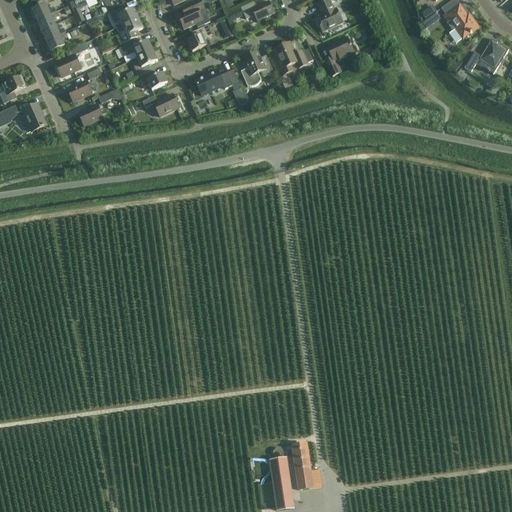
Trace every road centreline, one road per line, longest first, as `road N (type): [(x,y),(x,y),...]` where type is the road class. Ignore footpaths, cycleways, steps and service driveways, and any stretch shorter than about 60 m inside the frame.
road 1 (unclassified): [(0,196),(189,169),(356,128),(511,150)]
road 2 (residential): [(152,0),(184,71),(288,27),(293,15),(285,0)]
